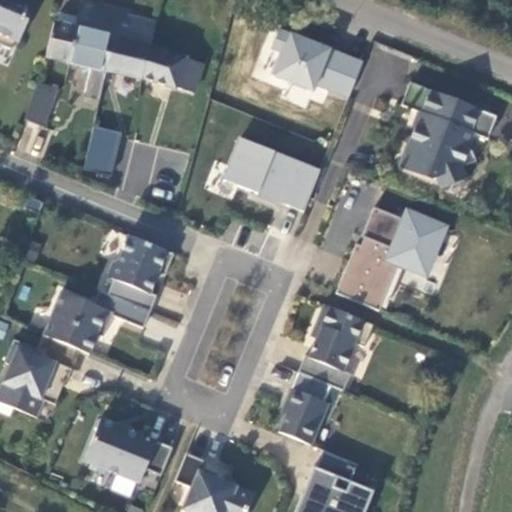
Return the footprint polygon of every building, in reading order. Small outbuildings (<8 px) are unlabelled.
[(0,0),(0,47),(8,51),(14,48),(34,0),(32,0),(0,0)] [(153,49),(159,23),(85,5),(82,14),(80,28),(120,41),(153,49)] [(80,28),(82,14),(66,10),(62,23),(80,28)] [(59,22),(49,55),(70,61),(80,28),(62,23),(59,22)] [(80,28),(70,61),(93,67),(85,97),(101,101),(110,72),(111,72),(120,41),(80,28)] [(331,52),(329,57),(319,53),(321,48),(278,31),(271,48),(281,52),(271,75),(311,91),(314,84),(348,98),(362,64),(331,52)] [(200,98),(208,65),(153,49),(120,41),(111,72),(144,81),(145,80),(164,85),(160,99),(175,103),(178,90),(200,98)] [(38,80),(25,120),(47,126),(59,86),(38,80)] [(497,117),(409,83),(400,106),(426,116),(422,125),(414,129),(401,164),(436,178),(440,190),(465,179),(460,168),(476,161),(469,146),(474,135),(487,140),(497,117)] [(39,157),(44,131),(23,126),(18,152),(39,157)] [(96,127),(93,139),(119,145),(122,134),(96,127)] [(85,169),(111,176),(119,145),(93,139),(85,169)] [(257,190),(287,202),(286,205),(302,212),(319,171),(240,139),(223,180),(256,194),(257,190)] [(335,294),(378,312),(398,264),(424,274),(442,229),(407,215),(404,222),(373,209),(361,238),(364,239),(368,241),(364,250),(360,248),(355,246),(335,294)] [(107,295),(150,313),(156,297),(150,294),(158,275),(165,277),(173,255),(128,237),(118,260),(112,263),(106,278),(113,281),(107,295)] [(77,350),(89,356),(97,336),(103,339),(112,317),(143,330),(150,313),(107,295),(98,292),(93,306),(60,293),(42,337),(77,350)] [(320,328),(308,358),(305,356),(297,374),(330,387),(343,392),(350,375),(343,373),(354,344),(364,348),(373,327),(323,306),(315,326),(320,328)] [(152,312),(146,330),(170,340),(177,322),(152,312)] [(54,406),(63,386),(65,388),(72,370),(69,369),(77,350),(42,337),(37,350),(14,341),(4,364),(9,366),(0,388),(0,403),(34,418),(41,401),(54,406)] [(330,387),(297,374),(284,406),(289,408),(278,433),(311,446),(328,405),(323,403),(330,387)] [(100,420),(83,462),(138,484),(144,470),(161,476),(172,449),(100,420)] [(315,470),(312,469),(294,511),(365,511),(373,492),(350,483),(357,465),(322,452),(315,470)] [(206,463),(186,454),(174,483),(190,489),(182,510),(185,511),(246,511),(254,495),(216,480),(217,475),(203,469),(206,463)]
